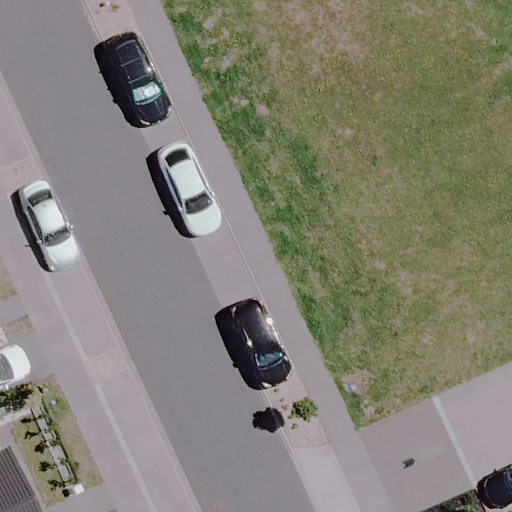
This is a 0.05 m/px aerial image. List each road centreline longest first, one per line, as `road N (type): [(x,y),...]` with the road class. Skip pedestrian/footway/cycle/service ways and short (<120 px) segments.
road 1 (residential): [(247,511),(7,0)]
road 2 (residential): [(361,511),(511,441)]
